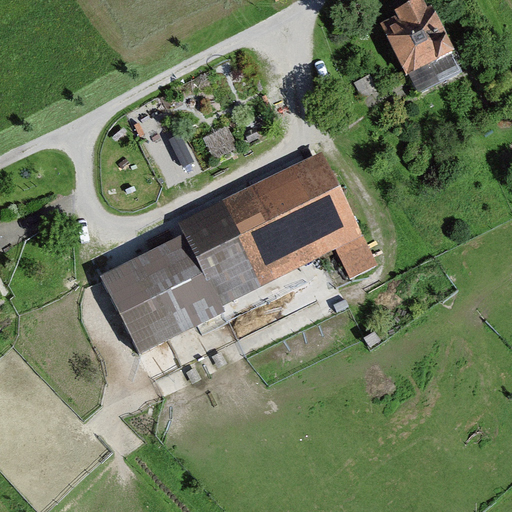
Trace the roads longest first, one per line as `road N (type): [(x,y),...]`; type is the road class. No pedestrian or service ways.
road 1 (track): [(343,297),(377,264),(373,218),(333,150),(303,130)]
road 2 (track): [(101,220),(87,267),(108,369)]
